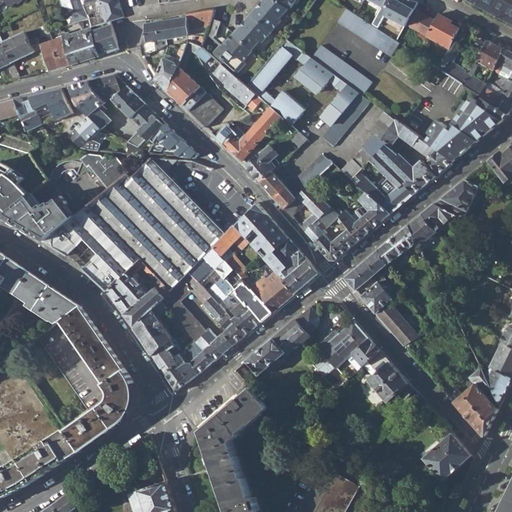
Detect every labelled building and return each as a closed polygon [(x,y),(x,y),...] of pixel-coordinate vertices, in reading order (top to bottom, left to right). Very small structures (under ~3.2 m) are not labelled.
[(60,0),(69,24),(89,18),(83,4),(81,0),(60,0)] [(125,17),(119,0),(99,0),(106,23),(111,22),(125,17)] [(281,0),(263,0),(253,12),(275,29),(285,17),(283,15),(291,6),(281,0)] [(372,25),(378,29),(385,15),(393,0),(371,0),(382,6),(372,25)] [(407,0),(393,0),(385,15),(390,18),(392,14),(407,22),(414,8),(418,2),(414,0),(408,0),(407,0)] [(465,0),(511,25),(511,4),(503,0),(465,0)] [(338,23),(391,57),(401,43),(397,40),(378,29),(372,25),(357,15),(347,8),(338,23)] [(406,25),(413,28),(422,12),(414,8),(407,22),(406,25)] [(188,14),(190,29),(210,26),(214,15),(216,9),(188,14)] [(236,34),(254,49),(262,41),(264,43),(275,29),(253,12),(236,34)] [(413,28),(420,32),(429,17),(422,12),(413,28)] [(180,18),(151,23),(145,24),(147,41),(142,45),(144,56),(144,58),(151,55),(150,53),(157,50),(156,41),(189,35),(191,34),(190,29),(188,14),(185,14),(185,15),(185,17),(180,18)] [(427,37),(449,48),(453,41),(460,28),(448,22),(449,19),(440,14),(436,20),(427,37)] [(210,26),(208,33),(207,35),(214,40),(217,36),(221,22),(221,21),(214,15),(210,26)] [(427,37),(436,20),(429,17),(420,32),(418,36),(425,40),(427,37)] [(92,27),(100,56),(119,50),(120,49),(118,44),(116,39),(114,33),(113,28),(111,22),(106,23),(104,24),(92,27)] [(64,36),(72,64),(100,56),(92,27),(64,36)] [(38,38),(39,42),(52,37),(50,31),(48,31),(49,33),(44,35),(38,38)] [(39,42),(38,38),(37,38),(30,41),(26,32),(5,41),(6,45),(14,62),(41,50),(42,49),(39,42)] [(225,43),(222,47),(214,57),(217,59),(236,76),(246,64),(244,61),(254,49),(236,34),(230,42),(228,40),(225,43)] [(471,47),(481,53),(488,41),(479,35),(478,35),(471,47)] [(53,40),(62,68),(72,64),(64,36),(53,40)] [(193,41),(202,46),(206,37),(202,36),(200,40),(194,38),(193,41)] [(214,40),(222,47),(225,43),(217,36),(214,40)] [(335,74),(312,57),(298,47),(288,39),(287,39),(268,62),(248,86),(257,94),(258,95),(264,101),(272,107),(282,116),(289,122),(292,125),(305,109),(285,91),(276,100),(264,89),(293,54),(300,59),(300,58),(307,64),(298,75),(319,93),(330,80),(342,91),(322,116),(333,125),(360,92),(349,84),(335,74)] [(43,45),(51,71),(62,68),(53,40),(44,44),(43,45)] [(170,91),(208,127),(224,109),(184,70),(193,50),(206,59),(210,53),(202,46),(193,41),(190,41),(190,42),(189,43),(186,51),(183,60),(181,64),(170,91)] [(459,44),(453,41),(449,48),(450,49),(440,68),(464,84),(470,73),(467,70),(454,63),(461,50),(459,49),(458,46),(459,44)] [(477,61),(494,70),(499,62),(505,49),(488,41),(481,53),(477,61)] [(14,76),(15,79),(21,78),(14,62),(6,45),(0,47),(0,67),(0,68),(8,65),(13,76),(14,76)] [(360,92),(364,95),(373,83),(321,46),(312,57),(335,74),(349,84),(360,92)] [(178,58),(183,60),(186,51),(181,49),(178,58)] [(511,69),(511,52),(505,49),(499,62),(508,67),(511,69)] [(170,91),(181,64),(165,58),(160,70),(157,78),(159,80),(170,91)] [(225,86),(248,106),(257,94),(248,86),(236,76),(217,59),(208,68),(227,84),(225,86)] [(501,74),(504,76),(505,73),(508,67),(499,62),(494,70),(501,74)] [(152,69),(157,78),(160,70),(152,69)] [(487,84),(470,73),(464,84),(481,94),(482,95),(486,87),(487,84)] [(91,85),(105,102),(113,98),(112,95),(121,92),(120,90),(115,74),(89,81),(91,85)] [(506,90),(505,92),(503,95),(511,100),(511,80),(510,80),(504,76),(501,74),(496,82),(497,83),(503,86),(502,88),(506,90)] [(105,103),(105,102),(91,85),(89,81),(73,85),(71,88),(79,104),(90,117),(102,130),(112,121),(104,112),(100,108),(103,105),(105,103)] [(487,84),(486,87),(491,91),(493,88),(501,93),(499,96),(501,97),(503,95),(505,92),(493,84),(489,81),(487,84)] [(112,95),(113,98),(110,99),(142,129),(129,142),(140,147),(148,138),(150,141),(152,139),(156,142),(167,124),(126,85),(120,90),(121,92),(112,95)] [(511,108),(511,100),(503,95),(501,97),(499,96),(491,91),(486,87),(482,95),(497,104),(498,104),(510,112),(511,108)] [(52,120),(54,125),(60,122),(59,120),(74,113),(62,88),(30,96),(31,98),(37,110),(44,124),(52,120)] [(333,125),(323,137),(334,146),(371,100),(364,95),(360,92),(333,125)] [(258,95),(257,94),(248,106),(254,111),(264,101),(258,95)] [(426,140),(455,161),(507,118),(510,112),(498,104),(497,104),(482,95),(481,94),(477,100),(473,97),(468,103),(464,101),(454,113),(458,116),(450,128),(440,122),(426,140)] [(21,114),(29,131),(44,124),(37,110),(31,98),(25,102),(23,98),(15,100),(21,114)] [(0,122),(2,122),(1,119),(21,114),(15,100),(0,103),(0,122)] [(228,127),(220,135),(215,131),(213,132),(243,160),(272,128),(282,116),(272,107),(247,135),(242,141),(240,143),(232,135),(234,133),(234,132),(228,127)] [(374,136),(343,170),(354,180),(362,172),(371,161),(379,152),(380,153),(386,146),(387,145),(388,143),(383,138),(397,119),(386,110),(385,110),(371,130),(376,133),(374,136)] [(81,147),(102,130),(90,117),(69,135),(81,147)] [(427,158),(439,174),(455,161),(426,140),(397,119),(383,138),(388,143),(393,146),(402,134),(402,138),(428,156),(427,158)] [(182,157),(195,158),(199,154),(167,124),(156,142),(151,149),(161,150),(167,143),(182,157)] [(247,135),(239,128),(234,132),(234,133),(232,135),(240,143),(242,141),(247,135)] [(1,137),(0,137),(0,143),(29,153),(30,152),(38,147),(29,141),(4,134),(1,137)] [(406,183),(415,194),(436,176),(430,168),(423,161),(413,170),(393,150),(387,145),(386,146),(380,153),(408,181),(406,183)] [(511,151),(508,147),(490,161),(505,183),(511,177),(511,151)] [(379,152),(371,161),(389,178),(383,185),(391,193),(387,197),(367,177),(360,184),(368,192),(392,214),(415,194),(406,183),(408,181),(380,153),(379,152)] [(88,166),(108,190),(128,174),(114,157),(111,157),(107,160),(103,156),(100,158),(97,155),(87,154),(79,160),(86,167),(88,166)] [(322,154),(288,187),(297,197),(310,185),(334,162),(331,159),(330,160),(322,154)] [(247,165),(261,181),(273,171),(286,160),(283,157),(275,163),(273,160),(268,165),(258,155),(247,165)] [(227,234),(167,173),(153,157),(131,179),(128,174),(108,190),(88,205),(141,259),(156,275),(164,282),(173,291),(191,273),(206,257),(214,248),(227,234)] [(178,159),(153,157),(167,173),(178,159)] [(13,168),(0,161),(0,211),(4,215),(29,195),(30,194),(20,183),(25,178),(13,168)] [(261,181),(285,209),(297,197),(288,187),(273,171),(261,181)] [(354,180),(360,184),(367,177),(362,172),(354,180)] [(466,180),(436,204),(456,214),(466,218),(481,187),(466,180)] [(73,202),(80,210),(103,191),(96,183),(73,202)] [(306,203),(316,212),(321,218),(328,227),(336,220),(340,223),(343,220),(349,228),(333,242),(316,222),(306,232),(331,260),(336,260),(392,214),(368,192),(360,199),(366,206),(363,209),(361,208),(358,211),(357,212),(358,213),(354,217),(347,210),(341,215),(310,185),(297,197),(285,209),(292,216),(306,203)] [(35,190),(31,193),(39,205),(43,203),(35,190)] [(73,218),(63,206),(67,202),(61,195),(50,203),(49,201),(44,205),(43,204),(39,207),(29,195),(4,215),(2,216),(10,221),(13,220),(17,225),(45,241),(73,218)] [(252,209),(236,225),(252,243),(254,246),(268,262),(277,272),(297,294),(321,273),(258,203),(252,209)] [(436,204),(423,214),(437,231),(456,214),(436,204)] [(85,268),(108,291),(141,259),(88,205),(73,218),(45,241),(69,255),(86,239),(100,253),(85,268)] [(301,226),(306,232),(316,222),(321,218),(316,212),(301,226)] [(410,225),(419,242),(421,245),(438,232),(437,231),(423,214),(410,225)] [(214,248),(222,257),(236,242),(244,250),(252,243),(236,225),(227,234),(214,248)] [(379,250),(389,264),(393,271),(404,263),(400,256),(419,242),(410,225),(379,250)] [(225,278),(234,269),(227,261),(222,257),(214,248),(206,257),(214,265),(225,278)] [(379,250),(347,278),(358,290),(389,264),(379,250)] [(0,291),(5,284),(31,302),(29,304),(52,319),(54,317),(60,321),(61,320),(81,306),(0,251),(0,291)] [(191,273),(198,281),(214,265),(206,257),(191,273)] [(239,276),(244,272),(231,257),(227,261),(234,269),(239,276)] [(160,285),(158,288),(157,288),(148,295),(140,286),(142,284),(136,278),(134,280),(133,278),(132,278),(142,267),(153,277),(156,275),(141,259),(108,291),(136,327),(162,302),(173,291),(164,282),(161,284),(160,285)] [(243,279),(247,283),(251,280),(250,279),(244,272),(239,276),(243,279)] [(266,277),(253,289),(274,312),(297,294),(277,272),(269,279),(266,277)] [(185,327),(195,338),(206,350),(205,351),(215,362),(247,335),(233,320),(220,305),(198,281),(191,273),(173,291),(162,302),(168,309),(175,316),(185,327)] [(243,279),(233,287),(240,294),(238,295),(249,307),(250,306),(264,321),(274,312),(253,289),(252,290),(247,283),(243,279)] [(221,282),(209,293),(220,305),(225,301),(230,297),(243,312),(254,325),(255,328),(264,321),(250,306),(249,307),(238,295),(240,294),(233,287),(231,285),(230,284),(227,287),(221,282)] [(381,282),(363,297),(378,313),(391,301),(395,298),(381,282)] [(225,301),(237,317),(243,312),(230,297),(225,301)] [(391,301),(378,313),(406,346),(421,335),(391,301)] [(160,317),(168,309),(162,302),(136,327),(154,354),(172,339),(173,337),(160,317)] [(68,429),(83,450),(121,423),(123,421),(126,419),(127,417),(129,415),(131,412),(132,410),(133,407),(135,404),(135,401),(136,399),(136,396),(136,393),(136,390),(136,388),(135,385),(135,383),(133,380),(132,378),(131,375),(127,370),(81,306),(61,320),(108,387),(109,388),(110,389),(110,391),(111,392),(111,394),(111,395),(111,396),(110,397),(110,398),(109,399),(109,401),(108,401),(68,429)] [(311,307),(297,319),(310,334),(317,328),(319,326),(320,324),(321,322),(321,320),(320,318),(320,316),(318,315),(319,314),(311,307)] [(243,312),(237,317),(233,320),(247,335),(255,328),(254,325),(243,312)] [(185,327),(175,316),(172,320),(177,327),(173,330),(176,334),(182,330),(185,327)] [(297,319),(275,337),(287,352),(289,355),(312,336),(310,334),(297,319)] [(355,320),(323,350),(339,367),(354,353),(370,339),(355,320)] [(502,341),(511,345),(511,327),(509,326),(502,341)] [(183,346),(186,349),(192,342),(195,338),(185,327),(182,330),(191,338),(183,346)] [(275,337),(248,360),(261,375),(287,352),(275,337)] [(195,338),(192,342),(196,345),(188,353),(186,349),(183,351),(186,355),(192,362),(201,373),(215,362),(205,351),(206,350),(195,338)] [(181,354),(172,339),(154,354),(166,373),(181,354)] [(381,351),(370,339),(354,353),(365,366),(374,358),(381,351)] [(492,367),(511,376),(511,345),(502,341),(490,366),(492,367)] [(339,367),(323,350),(311,360),(318,367),(315,369),(324,379),(326,377),(338,390),(350,380),(339,367)] [(201,373),(192,362),(187,363),(183,357),(186,355),(183,351),(181,354),(166,373),(177,389),(179,389),(194,379),(201,373)] [(381,351),(374,358),(380,366),(388,359),(381,351)] [(391,362),(370,381),(389,402),(393,398),(395,401),(405,393),(408,397),(415,391),(391,362)] [(0,498),(25,484),(83,450),(68,429),(67,427),(60,431),(17,364),(0,374),(0,438),(14,461),(0,468),(0,498)] [(457,386),(448,393),(485,435),(487,435),(502,404),(485,372),(481,364),(469,374),(475,381),(462,392),(457,386)] [(511,376),(492,367),(485,372),(502,404),(511,382),(511,376)] [(203,431),(230,511),(257,511),(260,509),(256,497),(252,497),(233,442),(241,434),(240,433),(270,408),(253,389),(203,431)] [(288,412),(280,420),(291,432),(299,424),(288,412)] [(453,433),(424,459),(445,481),(473,455),(453,433)] [(337,472),(314,511),(346,511),(361,485),(337,472)] [(147,511),(178,511),(168,480),(139,490),(147,511)] [(80,486),(73,491),(77,504),(85,501),(80,486)] [(54,505),(59,511),(80,511),(77,504),(73,491),(54,505)] [(511,511),(511,491),(501,511),(511,511)]
